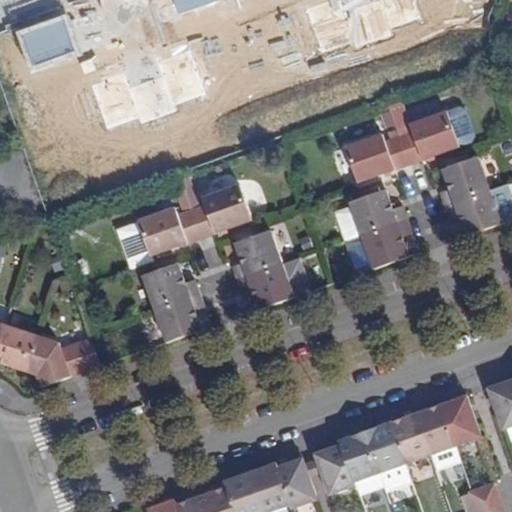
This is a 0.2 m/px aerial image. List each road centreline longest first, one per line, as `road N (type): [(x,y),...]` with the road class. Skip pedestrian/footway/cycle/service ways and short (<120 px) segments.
road 1 (residential): [(511,266),(0,441)]
road 2 (residential): [(21,503),(511,333)]
